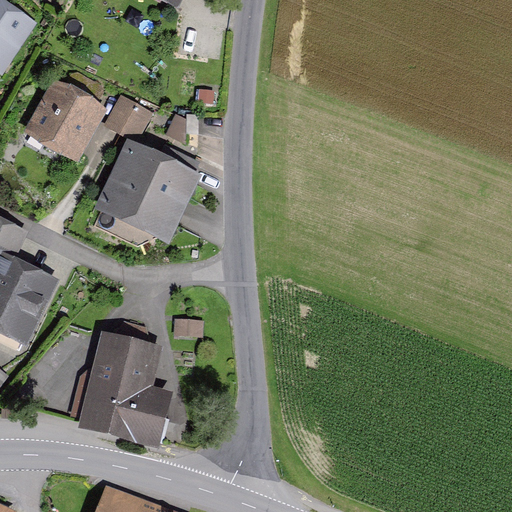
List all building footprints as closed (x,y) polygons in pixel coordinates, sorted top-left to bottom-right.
[(0,60),(4,63),(29,27),(0,7),(0,60)] [(97,117),(95,111),(61,91),(54,93),(32,133),(46,141),(46,149),(53,153),(60,149),(75,157),(97,117)] [(108,126),(121,134),(135,108),(122,101),(108,126)] [(149,115),(135,108),(121,134),(134,141),(149,115)] [(198,116),(187,116),(187,135),(198,135),(198,116)] [(171,225),(198,167),(171,154),(164,169),(130,153),(105,206),(130,218),(134,208),(171,225)] [(0,321),(27,335),(51,286),(0,261),(14,233),(0,225),(0,321)] [(179,324),(178,334),(198,334),(199,324),(179,324)] [(141,393),(151,352),(145,330),(124,325),(111,341),(90,426),(153,441),(164,399),(141,393)] [(144,511),(113,501),(108,511),(144,511)]
